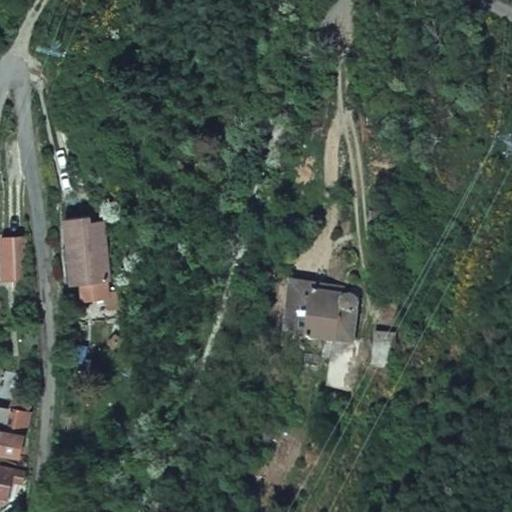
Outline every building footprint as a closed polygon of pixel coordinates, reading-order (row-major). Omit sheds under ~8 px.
[(358,103),(361,134),(385,131),(383,102),(358,103)] [(67,220),(72,287),(83,286),(106,284),(108,284),(104,223),(90,224),(90,218),(67,220)] [(27,278),(26,238),(2,239),(2,279),(14,279),(27,278)] [(14,288),(27,288),(27,278),(14,279),(14,288)] [(309,320),(313,295),(340,298),(341,290),(291,283),(284,335),(296,336),(298,319),(309,320)] [(83,286),(84,301),(107,300),(106,284),(83,286)] [(332,341),(326,386),(352,390),(354,344),(352,344),(358,300),(313,295),(309,320),(298,319),(296,336),(332,341)] [(395,369),(396,336),(375,334),(374,339),(374,367),(395,369)] [(28,403),(13,400),(11,407),(26,410),(28,403)] [(19,459),(29,411),(26,410),(11,407),(9,406),(4,430),(0,427),(0,454),(2,455),(19,459)] [(0,464),(0,490),(24,495),(29,471),(0,464)]
